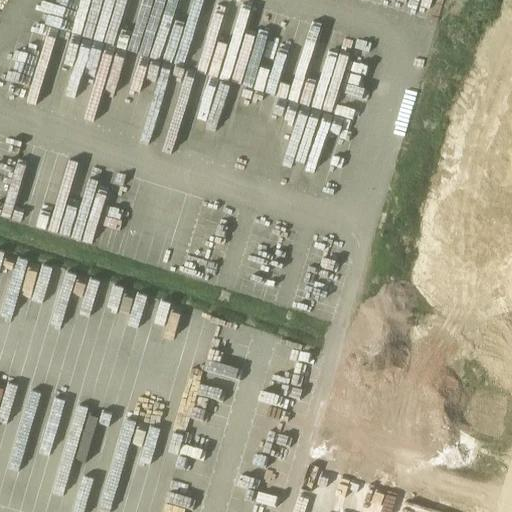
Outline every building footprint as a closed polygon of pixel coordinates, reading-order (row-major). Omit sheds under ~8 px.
[(183,0),(182,6),(192,9),(194,0),(183,0)] [(367,0),(431,20),(436,0),(367,0)] [(255,54),(249,83),(283,89),(293,40),(281,38),(277,59),(255,54)] [(292,85),(318,92),(331,47),(306,40),(292,85)] [(123,75),(123,90),(182,89),(182,70),(131,70),(131,75),(123,75)] [(332,73),(332,88),(345,88),(346,73),(332,73)] [(92,224),(106,169),(80,162),(74,187),(84,189),(78,210),(79,210),(72,237),(96,244),(101,226),(92,224)]
